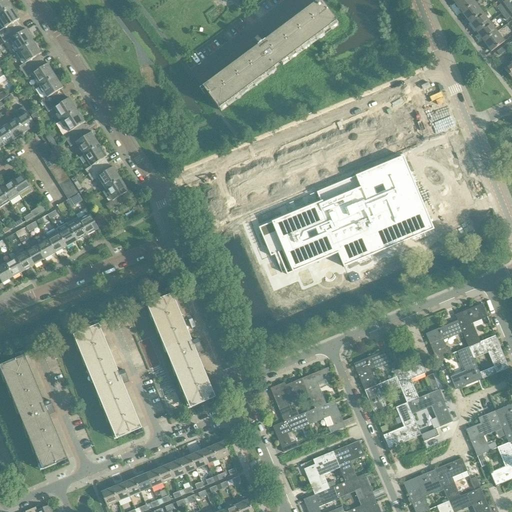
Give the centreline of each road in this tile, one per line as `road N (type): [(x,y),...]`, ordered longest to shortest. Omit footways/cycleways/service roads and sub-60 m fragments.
road 1 (residential): [(155,189),(447,72)]
road 2 (residential): [(155,189),(37,0)]
road 3 (residential): [(0,307),(174,239)]
road 4 (residential): [(400,511),(330,346)]
road 5 (residential): [(330,346),(486,282)]
road 6 (residential): [(234,384),(174,239)]
road 7 (residential): [(89,472),(37,347)]
road 8 (residential): [(160,442),(109,318)]
road 9 (residential): [(195,71),(296,0)]
